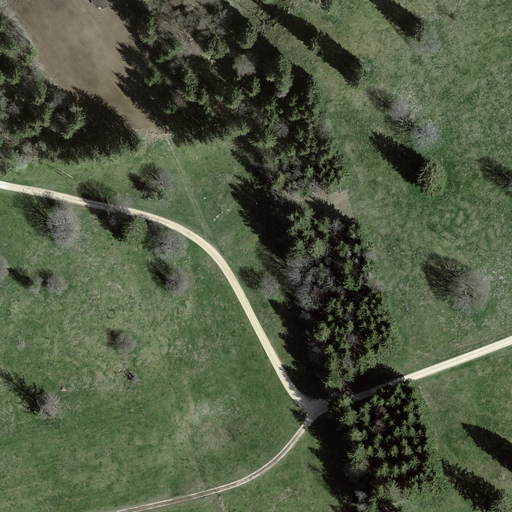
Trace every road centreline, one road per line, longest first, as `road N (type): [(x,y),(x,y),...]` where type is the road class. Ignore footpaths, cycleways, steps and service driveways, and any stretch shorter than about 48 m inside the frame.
road 1 (track): [(321,411),(259,337),(217,257),(172,228),(67,195),(0,185)]
road 2 (track): [(109,511),(213,485),(282,448),(321,411)]
road 3 (track): [(511,339),(321,411)]
